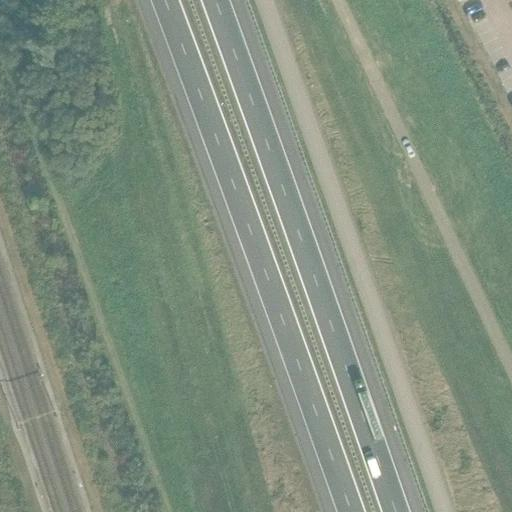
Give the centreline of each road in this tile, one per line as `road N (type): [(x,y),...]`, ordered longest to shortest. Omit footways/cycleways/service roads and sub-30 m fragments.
road 1 (motorway): [(162,0),(349,511)]
road 2 (motorway): [(394,511),(213,0)]
road 3 (unclassified): [(441,511),(261,0)]
